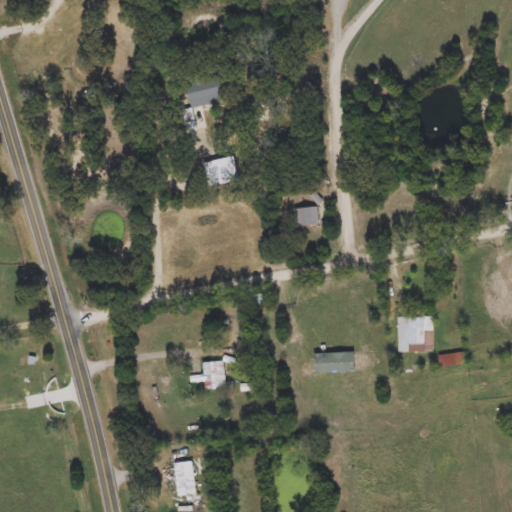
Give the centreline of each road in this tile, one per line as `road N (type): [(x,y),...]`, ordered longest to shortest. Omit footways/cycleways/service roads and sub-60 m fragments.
road 1 (residential): [(66,323),(511,227)]
road 2 (tertiary): [(112,511),(81,373),(0,101)]
road 3 (residential): [(353,258),(343,46),(380,0)]
